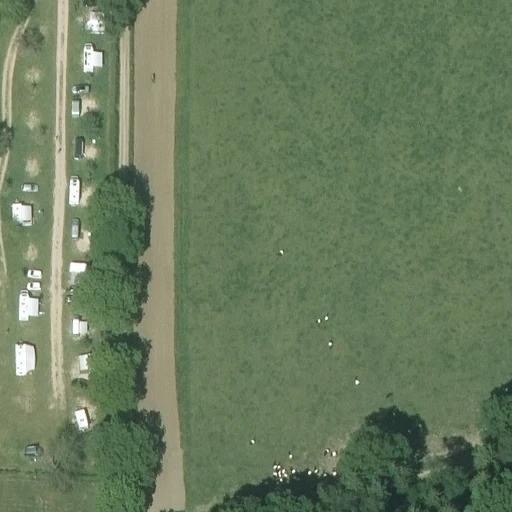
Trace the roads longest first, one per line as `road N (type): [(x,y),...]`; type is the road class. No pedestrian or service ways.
road 1 (track): [(124,0),(120,311),(130,511)]
road 2 (track): [(312,511),(511,453)]
